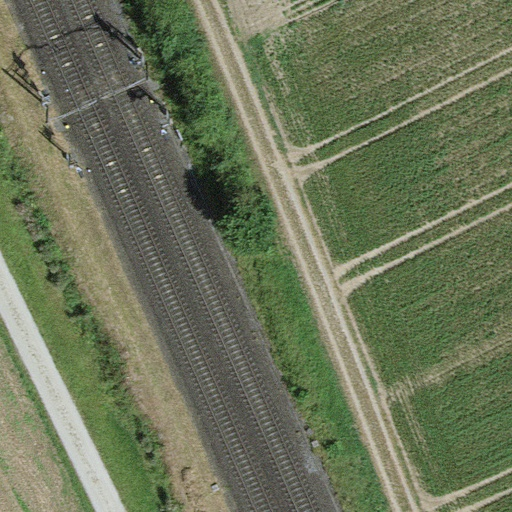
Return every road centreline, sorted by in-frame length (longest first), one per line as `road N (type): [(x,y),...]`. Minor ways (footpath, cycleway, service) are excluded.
road 1 (track): [(208,0),(432,511)]
road 2 (track): [(0,294),(108,511)]
